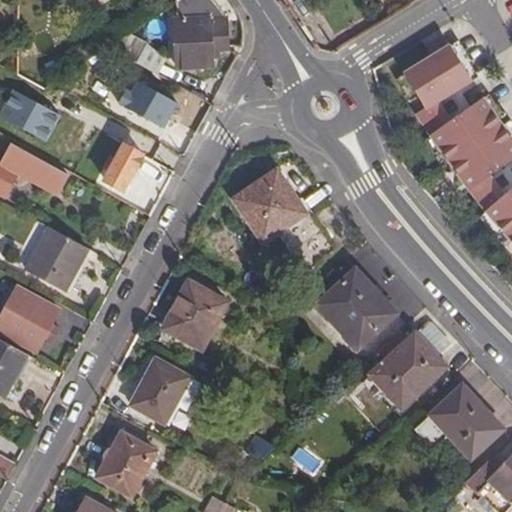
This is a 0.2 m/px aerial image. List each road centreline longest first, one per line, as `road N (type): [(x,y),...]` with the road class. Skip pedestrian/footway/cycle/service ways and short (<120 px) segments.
road 1 (residential): [(16,511),(225,124)]
road 2 (secondary): [(327,131),(361,186),(511,350)]
road 3 (secondary): [(511,313),(385,169),(351,101)]
road 4 (residential): [(336,82),(452,0)]
